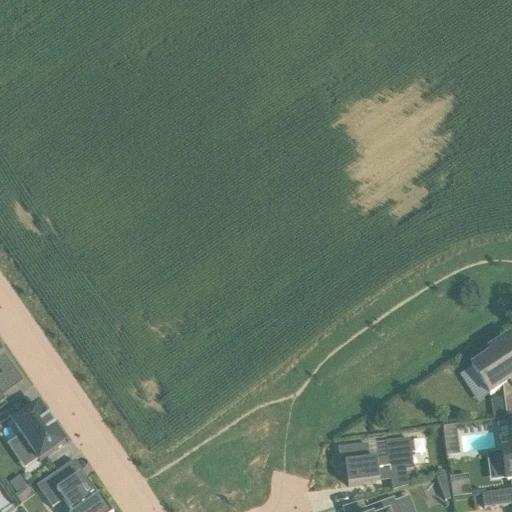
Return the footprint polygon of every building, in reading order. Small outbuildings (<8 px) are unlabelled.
[(511,339),(510,337),(488,351),(491,356),(472,369),(490,397),(503,388),(507,417),(511,416),(511,339)] [(3,398),(23,384),(2,354),(0,350),(0,406),(6,402),(3,398)] [(55,431),(49,422),(39,407),(13,425),(40,463),(66,446),(55,431)] [(511,426),(500,428),(507,483),(511,482),(511,426)] [(367,445),(337,449),(340,466),(346,466),(348,486),(372,483),(389,478),(391,492),(415,485),(412,462),(416,461),(413,438),(391,441),(393,457),(369,461),(367,445)] [(63,471),(38,488),(53,510),(64,503),(69,511),(107,511),(106,509),(107,509),(95,492),(92,495),(80,478),(71,484),(63,471)] [(472,493),(469,475),(451,478),(454,496),(472,493)] [(447,477),(437,480),(446,503),(450,502),(447,477)] [(17,494),(27,488),(20,478),(10,484),(17,494)] [(32,500),(25,490),(15,497),(22,507),(32,500)] [(511,492),(482,496),(482,498),(484,510),(511,506),(511,492)] [(398,511),(394,500),(365,510),(365,511),(398,511)]
